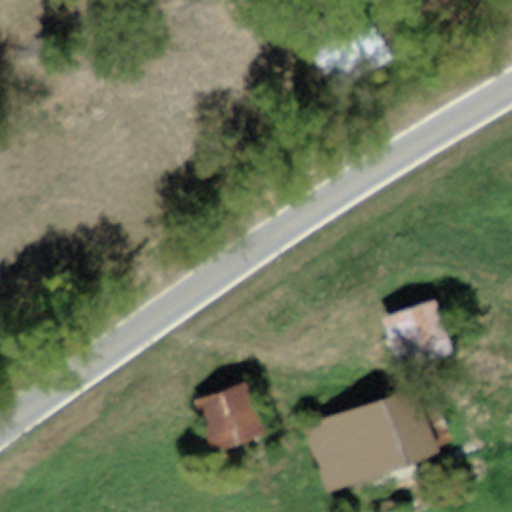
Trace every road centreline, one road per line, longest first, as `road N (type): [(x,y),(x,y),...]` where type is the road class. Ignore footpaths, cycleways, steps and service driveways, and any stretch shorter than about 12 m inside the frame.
road 1 (tertiary): [(0,432),(284,228),(511,80)]
road 2 (track): [(285,0),(511,40)]
